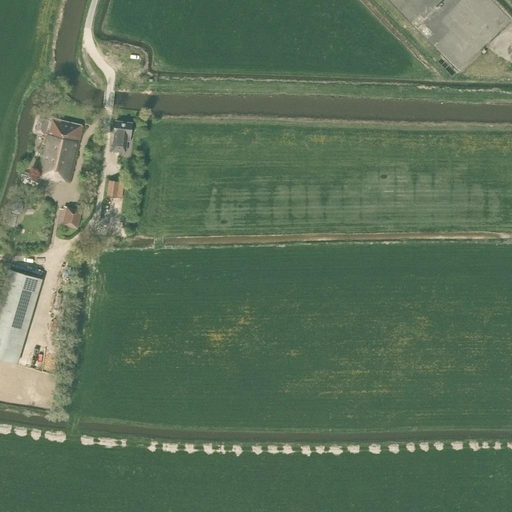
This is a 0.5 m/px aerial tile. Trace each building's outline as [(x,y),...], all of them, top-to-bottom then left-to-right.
[(37,133),(45,135),(48,120),(40,118),(37,120),(35,130),(37,133)] [(70,183),(83,126),(50,118),(47,130),(36,177),(60,183),(61,181),(70,183)] [(114,133),(115,134),(113,150),(127,152),(128,141),(130,142),(132,123),(115,121),(114,133)] [(33,174),(22,171),(21,178),(31,180),(33,174)] [(118,180),(109,179),(107,195),(116,196),(118,180)] [(22,207),(20,204),(17,203),(16,203),(13,204),(10,207),(10,211),(12,214),(16,215),(20,214),(22,212),(22,207)] [(77,229),(82,210),(67,207),(62,225),(77,229)] [(8,269),(0,297),(0,358),(18,364),(43,279),(8,269)]
